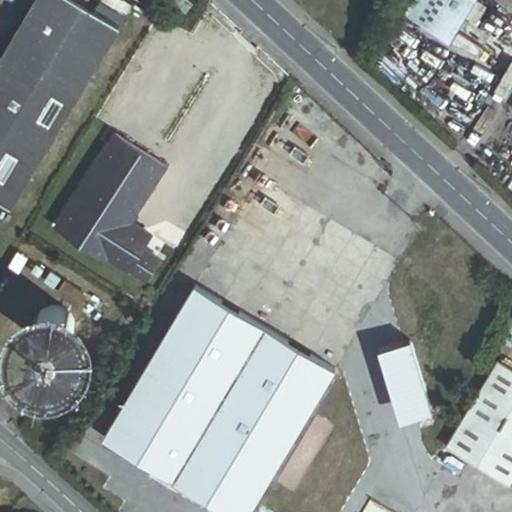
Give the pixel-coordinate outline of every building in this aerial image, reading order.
[(120,26),(77,0),(36,0),(0,60),(0,201),(11,208),(120,26)] [(171,0),(164,12),(176,19),(183,7),(171,0)] [(449,39),(472,0),(412,0),(405,13),(449,39)] [(167,167),(115,133),(55,225),(128,272),(129,270),(146,281),(160,259),(143,248),(146,244),(125,231),(131,221),(167,167)] [(152,234),(131,221),(125,231),(146,244),(152,234)] [(61,278),(51,271),(44,281),(54,288),(61,278)] [(86,296),(65,281),(57,292),(79,307),(86,296)] [(195,285),(103,438),(227,511),(249,511),(335,368),(195,285)] [(62,347),(67,344),(71,340),(74,336),(76,331),(76,326),(75,321),(73,316),(70,312),(65,309),(61,307),(55,306),(50,306),(45,308),(41,311),(37,315),(35,320),(34,325),(34,330),(36,336),(39,340),(42,344),(47,346),(52,348),(58,348),(62,347)] [(396,419),(430,410),(411,336),(376,345),(396,419)] [(511,372),(495,363),(446,447),(511,485),(511,482),(511,372)] [(464,461),(444,449),(437,460),(457,472),(464,461)]
